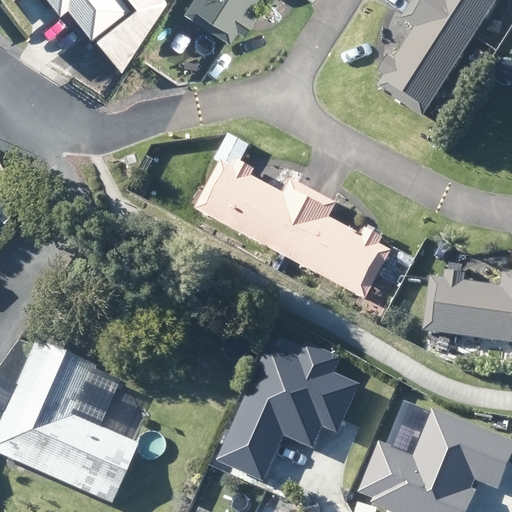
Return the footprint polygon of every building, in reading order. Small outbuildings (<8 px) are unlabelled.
[(46,0),(53,8),(56,13),(65,7),(67,10),(61,15),(67,23),(73,18),(87,36),(89,37),(126,7),(119,0),(46,0)] [(186,0),(179,11),(225,41),(232,29),(239,34),(244,27),(250,17),(243,12),(251,1),(251,0),(186,0)] [(419,119),(471,37),(413,0),(411,0),(403,14),(398,22),(411,30),(391,61),(385,57),(380,65),(375,74),(380,78),(373,90),(419,119)] [(495,0),(413,0),(471,37),(495,0)] [(287,253),(321,190),(299,178),(297,178),(289,192),(257,175),(261,167),(257,164),(247,160),(244,157),(239,166),(226,159),(210,189),(201,207),(287,253)] [(321,190),(287,253),(372,297),(398,249),(385,242),(389,236),(379,230),(371,226),(368,233),(334,215),(342,201),(335,198),(321,190)] [(0,217),(3,214),(8,218),(16,210),(10,205),(12,203),(0,192),(0,217)] [(511,340),(511,268),(509,268),(507,284),(469,279),(469,271),(462,270),(452,269),(451,277),(436,275),(429,329),(511,340)] [(76,413),(93,375),(98,364),(40,339),(14,396),(11,402),(0,427),(0,451),(115,502),(141,443),(129,437),(76,413)] [(338,361),(309,348),(302,364),(272,351),(219,467),(260,486),(281,440),(309,453),(318,433),(334,441),(357,389),(330,377),(338,361)] [(511,453),(511,444),(404,406),(388,451),(379,448),(359,504),(381,511),(466,511),(476,487),(497,494),(511,453)]
